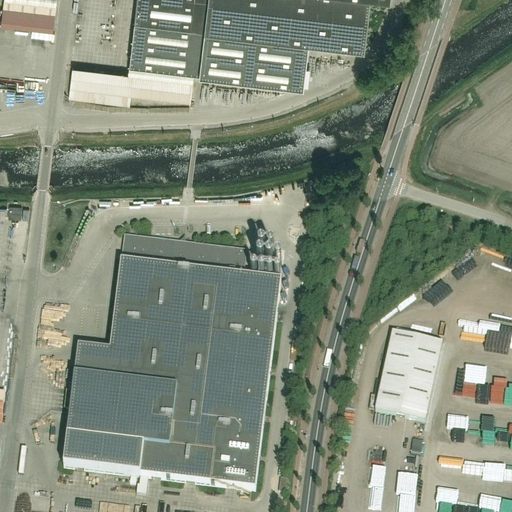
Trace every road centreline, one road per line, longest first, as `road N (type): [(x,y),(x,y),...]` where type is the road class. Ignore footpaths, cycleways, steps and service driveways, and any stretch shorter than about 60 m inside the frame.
road 1 (secondary): [(306,511),(334,347),(384,182)]
road 2 (secondary): [(384,182),(445,0)]
road 3 (unclassified): [(511,225),(384,182)]
